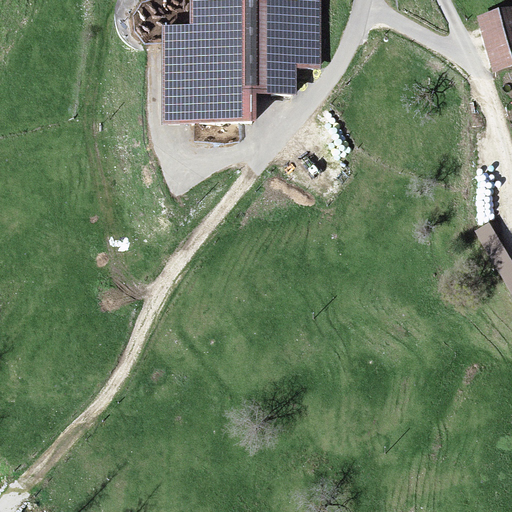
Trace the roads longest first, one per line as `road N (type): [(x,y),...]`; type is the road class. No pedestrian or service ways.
road 1 (track): [(372,12),(323,96),(234,190),(166,284),(98,414),(0,509)]
road 2 (track): [(372,0),(372,12),(473,71)]
